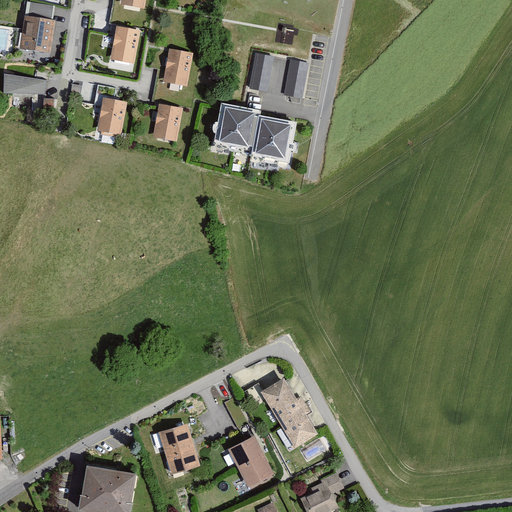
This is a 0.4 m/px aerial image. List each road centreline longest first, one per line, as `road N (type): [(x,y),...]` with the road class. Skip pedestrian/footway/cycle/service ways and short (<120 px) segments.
road 1 (residential): [(386,511),(292,358),(278,351),(82,446),(0,501)]
road 2 (residential): [(348,0),(312,178)]
